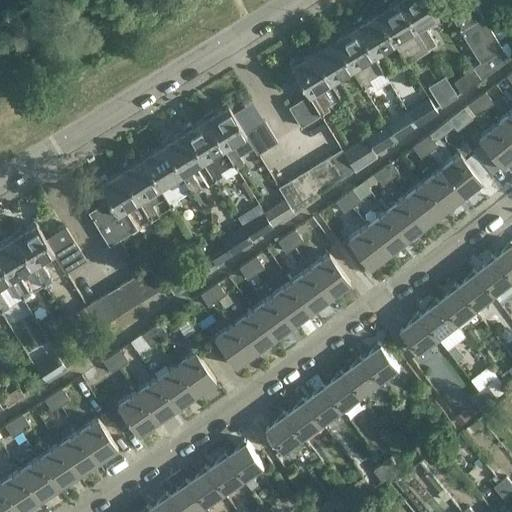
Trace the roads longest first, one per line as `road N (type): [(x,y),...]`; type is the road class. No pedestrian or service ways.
road 1 (residential): [(511,199),(86,511)]
road 2 (residential): [(0,186),(302,0)]
